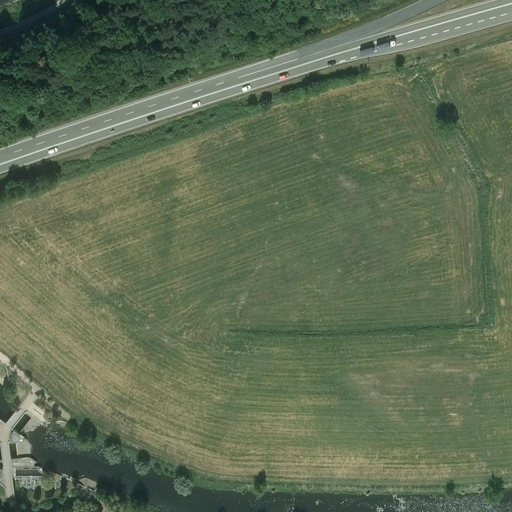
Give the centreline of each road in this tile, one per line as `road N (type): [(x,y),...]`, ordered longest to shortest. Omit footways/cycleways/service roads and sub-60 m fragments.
road 1 (trunk): [(0,169),(511,13)]
road 2 (trunk): [(511,0),(225,83)]
road 3 (trunk): [(225,83),(0,155)]
road 4 (trunk): [(434,0),(225,83)]
